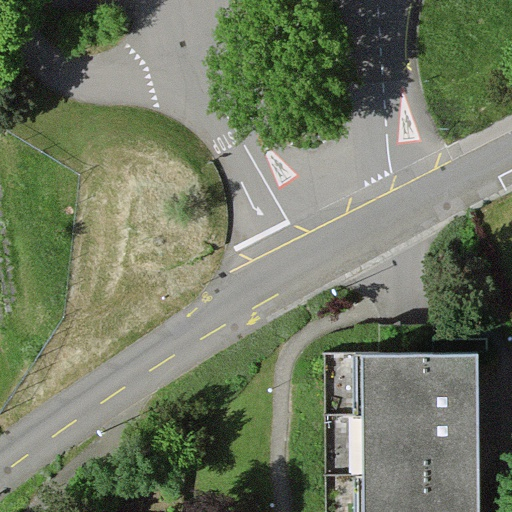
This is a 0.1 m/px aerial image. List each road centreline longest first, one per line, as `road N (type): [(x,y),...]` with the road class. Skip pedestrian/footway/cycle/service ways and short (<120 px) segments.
road 1 (residential): [(0,467),(310,258)]
road 2 (residential): [(310,258),(160,0)]
road 3 (residential): [(511,156),(310,258)]
